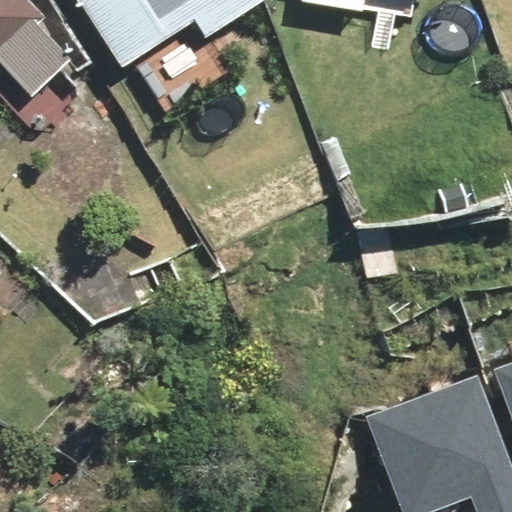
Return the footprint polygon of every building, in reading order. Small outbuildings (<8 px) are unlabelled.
[(0,0),(0,67),(5,63),(30,92),(72,55),(23,0),(0,0)] [(82,0),(123,65),(199,19),(204,28),(249,0),(82,0)] [(391,208),(356,219),(375,274),(409,262),(391,208)] [(511,361),(493,368),(511,419),(511,361)] [(511,511),(511,460),(480,372),(363,415),(398,511),(511,511)]
